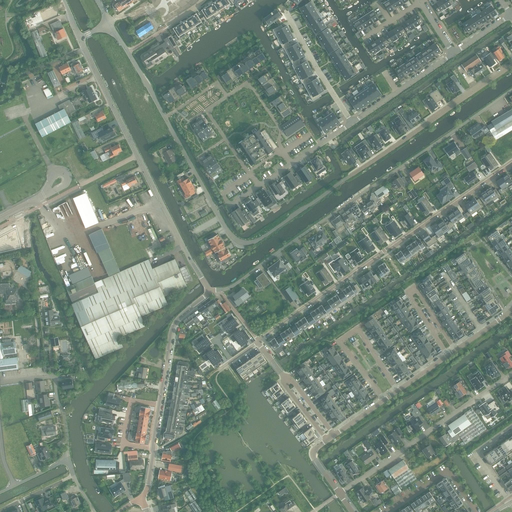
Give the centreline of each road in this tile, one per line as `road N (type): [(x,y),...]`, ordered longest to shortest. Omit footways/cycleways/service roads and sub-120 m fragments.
road 1 (residential): [(108,22),(240,241),(264,236),(511,64)]
road 2 (residential): [(210,292),(232,287),(511,89)]
road 3 (residential): [(258,340),(511,161)]
road 4 (residential): [(339,494),(511,375)]
road 5 (residential): [(398,388),(358,328),(340,340),(383,399)]
road 6 (residential): [(456,348),(415,287),(408,292),(448,354)]
road 7 (unclassified): [(210,292),(137,155)]
road 8 (unknown): [(77,234),(111,289),(185,248)]
road 9 (residential): [(351,122),(230,205)]
road 10 (residential): [(67,457),(53,375),(0,380)]
road 11 (unclassified): [(137,155),(79,38)]
road 12 (unclassified): [(159,405),(173,330),(210,292)]
road 13 (residential): [(351,122),(286,12)]
road 14 (residential): [(453,53),(351,122)]
road 15 (residential): [(385,511),(446,471),(476,511)]
